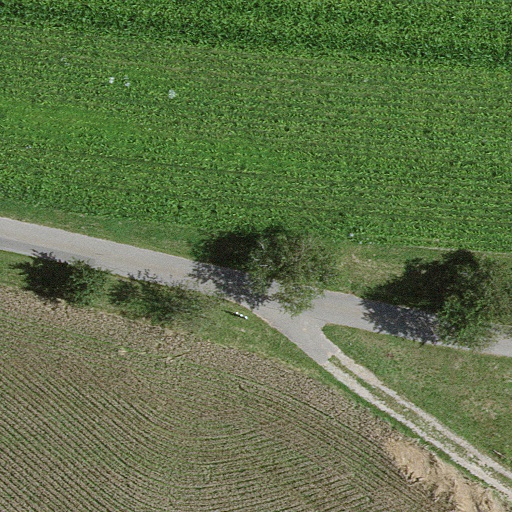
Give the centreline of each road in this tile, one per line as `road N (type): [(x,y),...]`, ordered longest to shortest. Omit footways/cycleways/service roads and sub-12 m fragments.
road 1 (unclassified): [(511,343),(440,338),(0,234)]
road 2 (track): [(511,480),(333,361),(262,295)]
